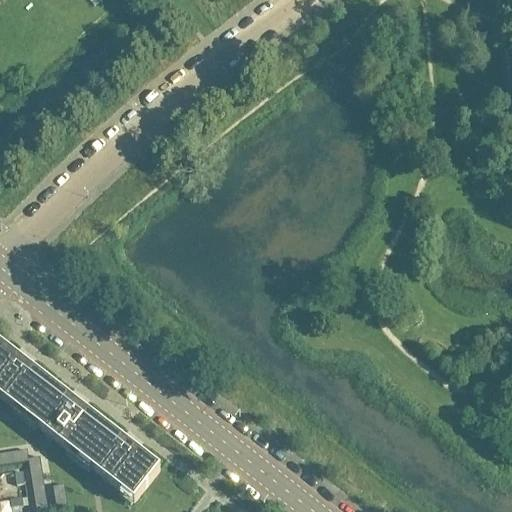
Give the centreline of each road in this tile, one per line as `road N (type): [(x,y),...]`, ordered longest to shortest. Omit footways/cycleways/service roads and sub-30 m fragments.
road 1 (secondary): [(313,511),(0,269)]
road 2 (residential): [(22,235),(132,129),(300,0)]
